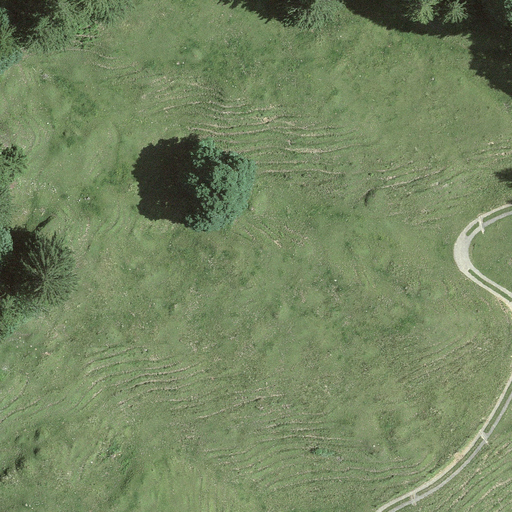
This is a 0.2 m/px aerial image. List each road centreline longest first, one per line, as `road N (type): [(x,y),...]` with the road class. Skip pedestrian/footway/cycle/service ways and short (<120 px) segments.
road 1 (track): [(389,511),(443,481),(511,374)]
road 2 (track): [(511,306),(467,272),(461,256),(479,225),(511,212)]
